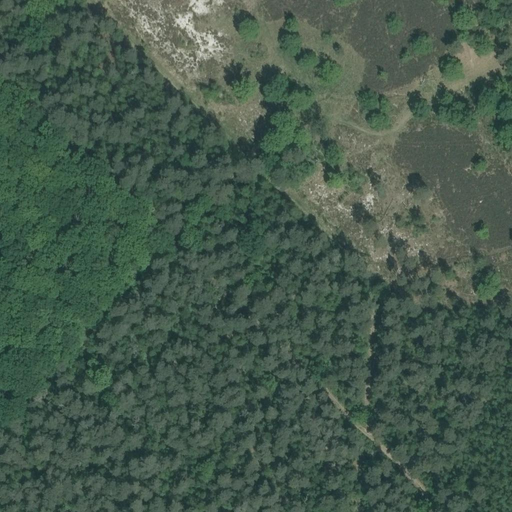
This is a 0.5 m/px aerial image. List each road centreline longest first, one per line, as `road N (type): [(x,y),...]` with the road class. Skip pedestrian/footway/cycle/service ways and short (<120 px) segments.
road 1 (track): [(0,69),(428,492)]
road 2 (track): [(255,170),(367,278),(369,435)]
road 3 (track): [(85,0),(255,170)]
